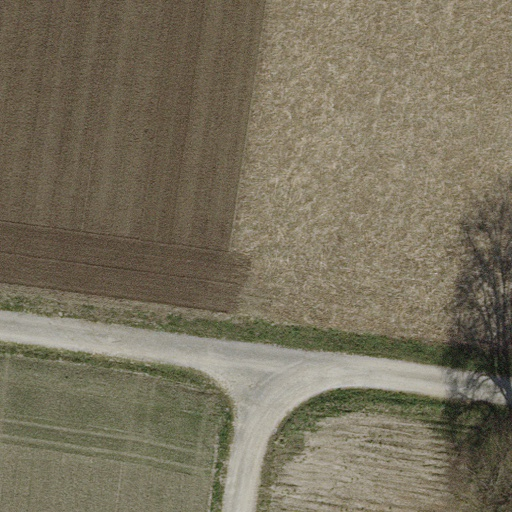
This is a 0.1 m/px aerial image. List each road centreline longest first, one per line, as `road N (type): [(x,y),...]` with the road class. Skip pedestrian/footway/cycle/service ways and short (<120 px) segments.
road 1 (track): [(511,392),(0,320)]
road 2 (track): [(241,511),(262,355)]
